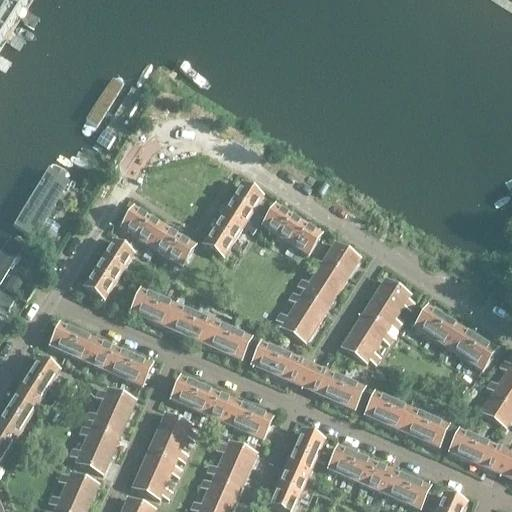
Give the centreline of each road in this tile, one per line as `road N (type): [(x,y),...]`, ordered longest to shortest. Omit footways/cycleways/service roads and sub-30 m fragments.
road 1 (residential): [(49,300),(145,151),(190,135),(246,163)]
road 2 (residential): [(492,497),(297,409)]
road 3 (residential): [(297,409),(386,253)]
road 4 (residential): [(104,511),(173,355)]
road 5 (residential): [(386,253),(246,163)]
road 6 (residential): [(511,333),(386,253)]
road 7 (residential): [(173,355),(49,300)]
road 8 (residential): [(297,409),(173,355)]
